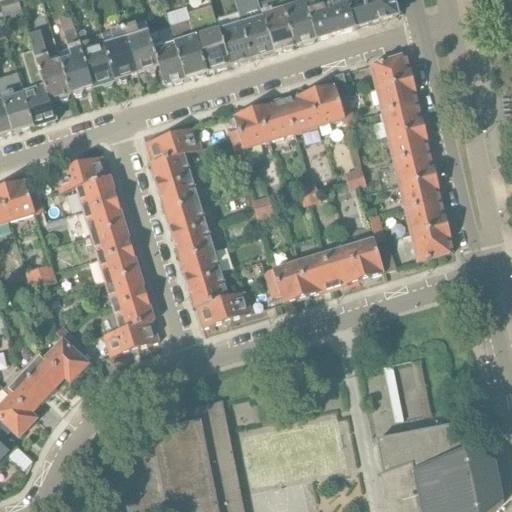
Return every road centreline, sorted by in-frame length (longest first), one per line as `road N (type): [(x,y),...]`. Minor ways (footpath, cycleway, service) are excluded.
road 1 (residential): [(116,127),(424,31)]
road 2 (residential): [(489,278),(184,367)]
road 3 (residential): [(184,367),(116,127)]
road 4 (residential): [(485,260),(487,227),(452,23)]
road 5 (residential): [(424,31),(471,232),(485,260)]
road 6 (residential): [(184,367),(118,399),(23,511)]
road 7 (residential): [(0,164),(116,127)]
